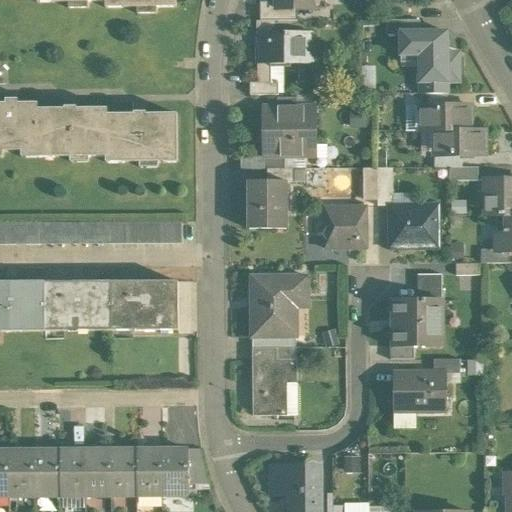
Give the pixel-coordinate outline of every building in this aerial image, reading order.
[(36,0),(36,4),(68,4),(68,10),(87,10),(87,4),(105,4),(105,10),(137,10),(137,15),(156,15),(156,9),(176,9),(175,0),(36,0)] [(312,10),(311,0),(276,0),(276,3),(276,11),(297,11),(312,10)] [(411,10),(410,0),(387,0),(388,10),(411,10)] [(276,11),(276,3),(259,3),(260,23),(297,22),(297,11),(276,11)] [(418,32),(418,21),(386,22),(386,34),(399,34),(399,32),(418,32)] [(418,32),(399,32),(399,34),(399,60),(419,60),(419,95),(420,95),(446,95),(446,82),(458,82),(458,53),(446,53),(446,32),(418,32)] [(311,34),(256,34),(256,65),(312,64),(311,34)] [(278,84),(249,85),(250,97),(278,97),(278,84)] [(446,107),(446,95),(420,95),(420,107),(446,107)] [(5,101),(5,105),(0,105),(0,159),(3,159),(3,153),(21,153),(21,159),(69,159),(69,164),(88,163),(88,158),(105,158),(105,164),(139,164),(139,169),(158,169),(158,164),(177,163),(177,115),(146,115),(146,113),(134,114),(134,116),(107,116),(107,110),(76,111),(76,109),(64,109),(64,111),(37,111),(37,105),(18,105),(18,101),(5,101)] [(446,107),(420,107),(420,133),(433,132),(469,132),(469,106),(446,107)] [(314,108),(263,109),(263,122),(269,122),(269,159),(315,158),(314,108)] [(469,132),(433,132),(434,157),(461,157),(483,157),(483,132),(469,132)] [(264,171),(264,157),(240,158),(240,171),(264,171)] [(461,157),(434,157),(434,169),(449,169),(453,169),(461,169),(461,157)] [(453,169),(449,169),(449,183),(477,182),(477,169),(461,169),(453,169)] [(305,170),(266,171),(266,182),(285,182),(285,183),(305,183),(305,170)] [(377,200),(377,170),(362,170),(362,200),(377,200)] [(392,170),(377,170),(377,200),(377,208),(389,208),(392,207),(392,170)] [(511,180),(485,181),(485,217),(495,217),(511,216),(511,180)] [(285,183),(285,182),(266,182),(249,182),(249,231),(285,231),(285,183)] [(392,207),(389,208),(389,250),(437,249),(437,207),(392,207)] [(365,209),(324,209),(324,250),(365,249),(365,209)] [(511,252),(511,216),(495,217),(495,251),(496,252),(508,252),(511,252)] [(182,246),(181,223),(110,224),(111,246),(182,246)] [(38,224),(0,224),(0,247),(39,247),(38,224)] [(110,224),(38,224),(39,247),(111,246),(110,224)] [(496,252),(495,251),(480,251),(480,265),(509,265),(508,252),(496,252)] [(479,277),(479,265),(455,265),(455,277),(479,277)] [(441,302),(441,276),(417,276),(417,301),(441,301),(441,302)] [(307,303),(307,278),(251,279),(251,297),(254,297),(254,338),(254,339),(295,339),(296,339),(296,338),(292,338),(292,303),(307,303)] [(177,332),(177,283),(111,284),(111,333),(177,332)] [(44,284),(0,284),(0,333),(45,333),(44,284)] [(111,333),(111,284),(44,284),(45,333),(111,333)] [(417,301),(410,301),(394,301),(395,319),(393,319),(393,347),(393,348),(414,348),(425,348),(441,348),(441,302),(441,301),(417,301)] [(295,339),(254,339),(254,338),(252,338),(252,351),(276,351),(295,350),(295,339)] [(414,361),(414,348),(393,348),(393,347),(390,347),(390,362),(414,361)] [(276,362),(276,351),(252,351),(252,363),(276,362)] [(460,374),(459,361),(433,361),(433,375),(445,374),(460,374)] [(276,362),(252,363),(253,416),(287,415),(286,384),(296,384),(296,362),(276,362)] [(433,375),(393,375),(393,412),(445,411),(445,374),(433,375)] [(0,498),(9,499),(8,453),(0,452),(0,498)] [(34,498),(34,452),(8,453),(9,499),(34,498)] [(60,452),(34,452),(34,498),(60,498),(60,452)] [(86,498),(85,452),(60,452),(60,498),(86,498)] [(111,498),(111,452),(85,452),(86,498),(111,498)] [(136,452),(111,452),(111,498),(137,498),(136,452)] [(162,452),(136,452),(137,498),(162,498),(162,452)] [(188,452),(162,452),(162,498),(188,497),(188,486),(188,452)] [(208,486),(200,452),(188,452),(188,486),(208,486)] [(309,468),(271,468),(271,498),(289,497),(289,511),(320,511),(321,497),(321,487),(320,474),(309,474),(309,468)] [(332,497),(321,497),(320,511),(332,511),(333,509),(332,497)]
